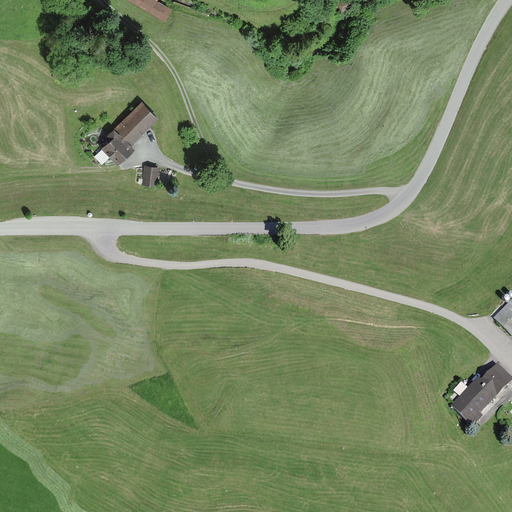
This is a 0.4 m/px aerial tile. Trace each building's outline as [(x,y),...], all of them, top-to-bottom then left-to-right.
[(126,0),(165,22),(172,9),(158,1),(158,0),(126,0)] [(159,115),(140,98),(98,143),(118,160),(159,115)] [(145,165),(142,184),(157,187),(161,167),(145,165)] [(511,302),(496,318),(511,335),(511,302)] [(491,365),(451,406),(470,424),(510,384),(491,365)]
